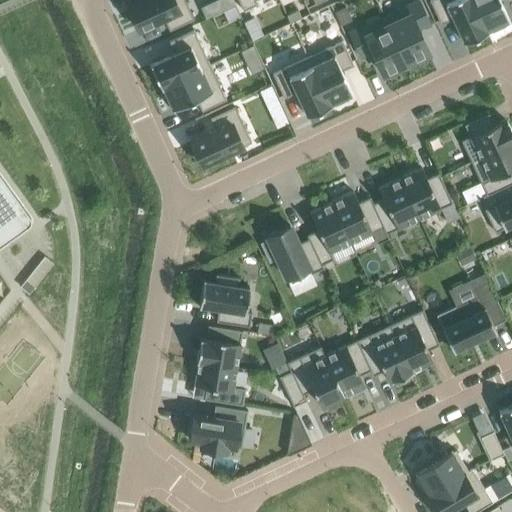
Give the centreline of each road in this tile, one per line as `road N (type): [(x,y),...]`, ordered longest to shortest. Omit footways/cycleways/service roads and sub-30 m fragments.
road 1 (residential): [(174,209),(507,57)]
road 2 (residential): [(130,464),(174,209)]
road 3 (residential): [(174,209),(95,0)]
road 4 (residential): [(511,375),(366,445)]
road 5 (residential): [(366,445),(224,511)]
